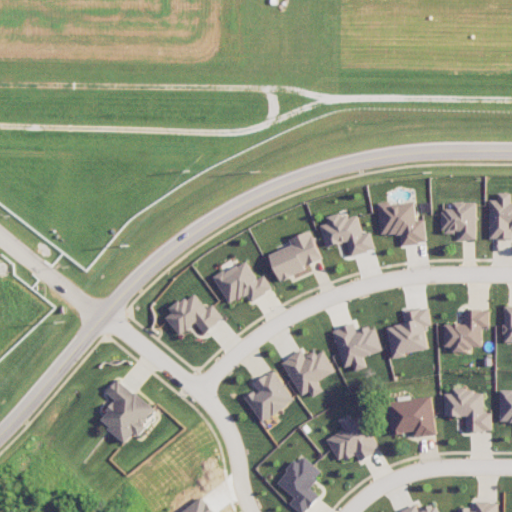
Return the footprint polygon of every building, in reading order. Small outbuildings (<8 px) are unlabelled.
[(490,238),(511,238),(511,202),(511,192),(499,192),(498,199),(490,199),(490,238)] [(380,234),(400,233),(401,244),(426,242),(425,218),(416,219),(415,200),(378,203),(380,234)] [(476,238),(476,201),(453,201),(453,208),(441,209),(442,231),(459,231),(459,239),(476,238)] [(321,224),(326,246),(347,241),(351,255),(375,250),(371,231),(363,233),(358,211),(328,218),(329,222),(321,224)] [(323,260),(311,230),(289,238),(292,244),(270,254),(280,278),(323,260)] [(229,303),(247,293),(251,301),(273,288),(264,274),(257,278),(246,259),(214,277),(229,303)] [(205,333),(224,317),(212,303),(207,308),(193,291),(164,315),(180,335),(196,322),(205,333)] [(429,306),(402,310),(404,323),(388,325),(392,355),(428,350),(424,325),(431,324),(429,306)] [(482,349),(482,327),(489,327),(489,308),(465,309),(465,323),(445,323),(445,346),(453,346),(453,349),(482,349)] [(333,329),(344,367),(353,364),(355,371),(367,367),(364,356),(382,350),(375,325),(356,331),(354,323),(333,329)] [(301,395),(310,390),(313,396),(324,390),(318,380),(336,371),(323,348),(306,357),(302,350),(283,360),(301,395)] [(246,397),(261,421),(295,400),(275,369),(254,383),(258,389),(246,397)] [(127,442),(135,432),(137,433),(157,409),(119,379),(108,392),(117,400),(100,420),(127,442)] [(467,431),(492,430),(492,412),(484,412),(484,389),(453,390),(453,392),(445,393),(445,416),(466,415),(467,431)] [(511,391),(500,391),(500,422),(511,421),(511,391)] [(437,433),(431,395),(388,402),(393,434),(413,431),(414,437),(437,433)] [(327,438),(340,462),(357,453),(360,460),(380,450),(362,414),(353,419),(350,413),(339,419),(344,429),(327,438)] [(322,471),(301,454),(278,483),(295,497),(290,503),(300,511),(305,511),(320,495),(310,487),(322,471)] [(497,511),(498,501),(475,501),(475,508),(459,508),(458,511),(497,511)]
